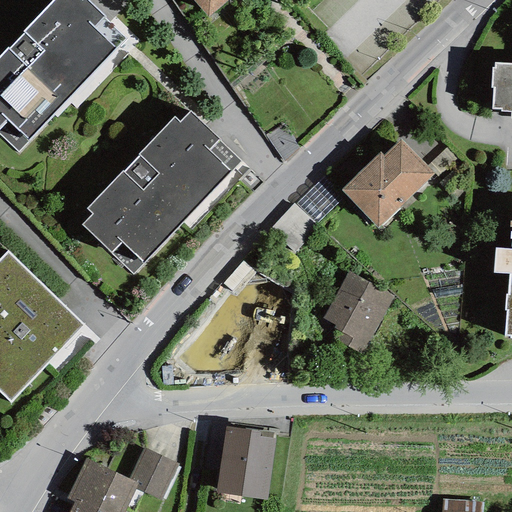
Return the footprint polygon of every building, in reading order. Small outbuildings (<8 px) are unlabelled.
[(48,0),(23,27),(24,28),(8,45),(8,44),(0,52),(0,121),(6,115),(28,136),(116,43),(94,23),(104,11),(92,0),(48,0)] [(195,0),(208,13),(222,0),(195,0)] [(511,59),(494,59),(494,64),(491,64),(490,83),(491,83),(491,103),(500,104),(500,106),(510,106),(509,112),(511,112),(511,59)] [(179,117),(173,112),(138,149),(139,150),(123,167),(122,166),(87,204),(92,209),(82,220),(111,248),(121,238),(143,258),(230,166),(208,145),(219,134),(189,106),(179,117)] [(380,148),(341,186),(377,223),(433,169),(400,135),(383,151),(380,148)] [(505,305),(504,330),(509,331),(509,334),(511,333),(511,216),(507,217),(507,223),(511,222),(511,227),(509,227),(509,234),(511,234),(511,245),(493,244),(492,268),(507,269),(506,289),(505,289),(504,305),(505,305)] [(8,246),(0,253),(0,389),(9,398),(85,319),(8,246)] [(394,294),(349,269),(323,317),(338,325),(332,335),(362,351),(394,294)] [(248,281),(219,326),(254,349),(283,303),(248,281)] [(260,428),(225,423),(215,489),(267,498),(276,436),(259,433),(260,428)] [(144,445),(129,476),(137,480),(134,487),(160,498),(179,462),(144,445)] [(129,476),(85,456),(67,497),(73,500),(67,511),(122,511),(134,487),(137,480),(129,476)] [(481,511),(482,502),(442,499),(441,511),(481,511)]
